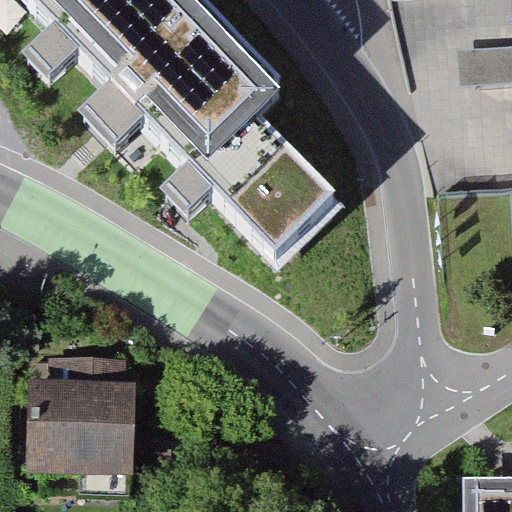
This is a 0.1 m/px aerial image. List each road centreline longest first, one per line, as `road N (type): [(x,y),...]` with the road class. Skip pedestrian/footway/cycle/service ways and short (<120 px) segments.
road 1 (tertiary): [(0,198),(111,256),(263,353),(324,419),(369,440),(407,438)]
road 2 (residential): [(289,0),(372,99),(400,178),(422,362),(407,438)]
road 3 (residential): [(511,373),(407,438)]
